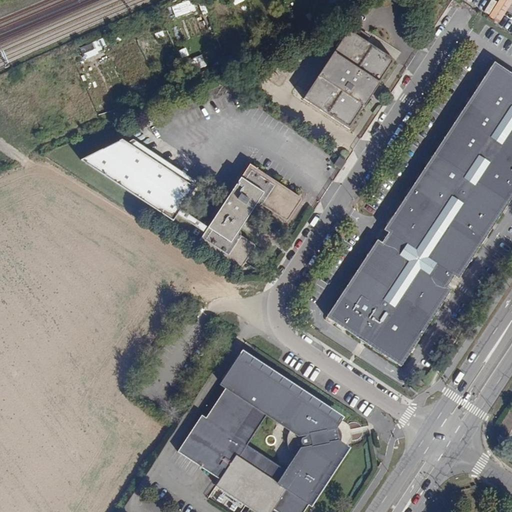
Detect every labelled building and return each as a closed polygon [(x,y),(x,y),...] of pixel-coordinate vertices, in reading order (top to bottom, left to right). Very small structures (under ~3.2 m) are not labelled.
[(393,61),(346,31),(301,99),(348,129),(393,61)] [(94,42),(97,48),(104,46),(101,38),(94,42)] [(94,50),(91,44),(80,48),(83,54),(94,50)] [(511,76),(510,75),(510,74),(506,71),(505,72),(494,65),(495,64),(492,62),(490,65),(491,66),(484,76),(483,75),(481,79),(482,80),(475,91),(474,90),(471,94),(472,95),(465,106),(463,106),(461,109),(462,110),(455,121),(453,121),(451,124),(453,125),(445,137),(444,136),(441,140),(442,141),(435,151),(434,151),(432,154),(434,155),(506,202),(506,203),(507,203),(509,199),(508,199),(511,193),(511,76)] [(130,142),(124,139),(80,160),(170,222),(192,188),(189,186),(175,175),(169,164),(163,167),(158,156),(152,158),(147,148),(140,150),(135,140),(130,142)] [(140,150),(147,148),(135,140),(140,150)] [(152,158),(158,156),(147,148),(152,158)] [(392,216),(393,216),(386,227),(385,226),(382,230),(385,232),(386,231),(389,233),(381,245),(378,243),(379,242),(376,240),(374,243),(375,244),(368,255),(367,255),(364,258),(365,259),(358,270),(357,269),(354,273),(356,274),(348,285),(347,284),(344,289),(343,288),(336,298),(338,299),(335,303),(336,304),(329,315),(327,314),(325,318),(328,320),(329,319),(340,326),(339,327),(344,330),(344,329),(354,335),(353,336),(360,340),(359,341),(365,345),(366,344),(371,347),(370,348),(381,355),(382,354),(387,357),(386,358),(396,365),(397,364),(401,367),(409,354),(409,353),(413,347),(414,348),(420,339),(419,338),(422,333),(421,332),(428,321),(430,322),(432,318),(431,317),(438,306),(439,307),(442,303),(440,302),(448,291),(449,292),(451,289),(448,287),(447,288),(445,286),(453,274),(455,275),(454,276),(458,279),(461,274),(459,274),(466,264),(467,264),(470,260),(469,259),(476,249),(477,249),(480,245),(478,244),(486,232),(488,229),(493,223),(506,202),(434,155),(426,167),(424,165),(422,169),(423,171),(416,182),(414,181),(412,185),(413,186),(406,197),(404,196),(401,200),(403,202),(396,213),(394,212),(392,216)] [(169,164),(158,156),(163,167),(169,164)] [(340,170),(345,162),(337,158),(332,165),(340,170)] [(193,181),(169,164),(175,175),(189,186),(193,181)] [(240,268),(247,258),(250,249),(252,245),(233,233),(237,226),(239,226),(242,221),(242,219),(253,201),(283,220),(285,221),(286,221),(299,201),(299,198),(248,165),(197,242),(236,268),(239,269),(240,268)] [(499,214),(506,203),(506,202),(493,223),(496,217),(497,218),(500,215),(499,214)] [(175,215),(202,234),(206,229),(178,210),(175,215)] [(221,476),(219,481),(215,487),(253,511),(271,511),(273,510),(275,511),(302,511),(308,504),(305,501),(342,445),(340,444),(336,441),(336,437),(338,436),(337,432),(335,433),(334,428),(336,426),(338,423),(239,358),(220,385),(225,388),(205,418),(201,416),(176,453),(202,470),(205,465),(221,476)] [(205,465),(202,470),(219,481),(221,476),(205,465)]
